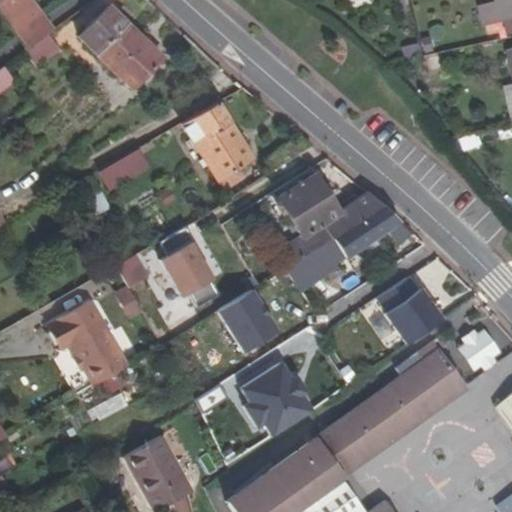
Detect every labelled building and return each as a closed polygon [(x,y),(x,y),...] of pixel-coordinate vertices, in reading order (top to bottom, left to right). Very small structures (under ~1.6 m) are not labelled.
[(0,0),(0,14),(14,35),(42,15),(31,0),(0,0)] [(511,25),(511,0),(500,0),(501,1),(482,5),(487,26),(506,21),(507,26),(511,25)] [(95,54),(125,21),(108,5),(77,36),(95,54)] [(47,34),(53,30),(42,15),(14,35),(25,50),(47,34)] [(132,88),(162,56),(125,21),(95,54),(132,88)] [(35,66),(58,49),(47,34),(25,50),(35,66)] [(0,68),(0,90),(13,81),(3,66),(0,68)] [(250,158),(215,102),(179,123),(222,190),(243,177),(236,167),(250,158)] [(261,160),(269,172),(309,146),(298,136),(261,160)] [(118,157),(125,172),(145,161),(137,147),(118,157)] [(128,177),(125,172),(118,157),(96,170),(105,190),(128,177)] [(279,249),(288,264),(381,205),(365,192),(337,211),(312,174),(274,197),(299,237),(279,249)] [(107,208),(98,190),(87,196),(97,214),(107,208)] [(410,232),(381,205),(288,264),(284,267),(300,291),(336,266),(335,264),(386,229),(397,242),(410,232)] [(158,260),(180,297),(187,293),(196,306),(217,294),(209,280),(212,279),(190,241),(192,240),(184,226),(158,242),(166,256),(158,260)] [(113,266),(127,288),(143,278),(130,257),(113,266)] [(402,343),(438,319),(417,288),(415,290),(406,277),(375,297),(384,310),(382,312),(402,343)] [(240,352),(276,330),(250,287),(214,309),(240,352)] [(89,387),(124,366),(88,302),(44,326),(58,350),(66,345),(89,387)] [(460,338),(463,344),(457,347),(472,370),(479,366),(482,371),(495,363),(491,358),(498,353),(483,331),(476,335),(473,330),(460,338)] [(390,511),(384,503),(371,511),(333,511),(320,493),(340,479),(343,477),(342,476),(463,389),(430,342),(394,368),(399,377),(283,460),(311,500),(293,511),(282,511),(280,506),(279,497),(280,488),(269,470),(225,501),(232,511),(390,511)] [(263,439),(312,411),(280,356),(231,385),(263,439)] [(220,389),(241,373),(233,363),(213,379),(220,389)] [(511,389),(493,407),(511,432),(511,389)] [(190,491),(160,436),(122,457),(153,511),(190,491)] [(293,511),(311,500),(283,460),(269,470),(280,488),(279,497),(280,506),(282,511),(293,511)] [(333,511),(362,511),(340,479),(320,493),(333,511)] [(500,511),(511,511),(511,492),(495,503),(500,511)]
